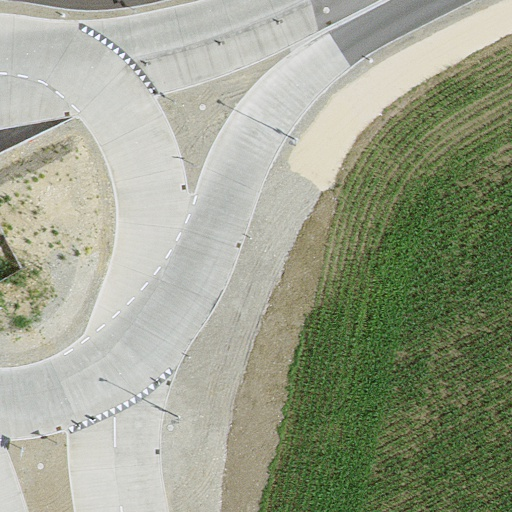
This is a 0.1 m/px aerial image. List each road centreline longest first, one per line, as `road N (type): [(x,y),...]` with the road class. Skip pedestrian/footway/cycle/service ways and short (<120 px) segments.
road 1 (track): [(511,11),(379,79),(327,134),(218,352),(195,446),(200,511)]
road 2 (primary): [(168,315),(194,275),(265,113),(315,63),(435,0)]
road 3 (primary): [(168,315),(159,212),(143,145),(85,69)]
road 4 (primary): [(305,0),(184,48),(85,69)]
road 5 (primary): [(120,511),(117,369)]
road 6 (primary): [(0,403),(68,394),(117,369)]
